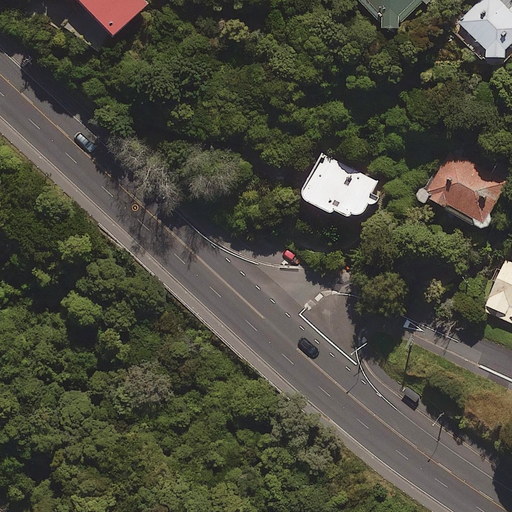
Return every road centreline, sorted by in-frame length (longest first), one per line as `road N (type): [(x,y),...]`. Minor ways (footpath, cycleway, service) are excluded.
road 1 (trunk): [(275,328),(0,74)]
road 2 (trunk): [(507,511),(275,328)]
road 3 (residential): [(511,364),(354,295),(332,294),(275,328)]
